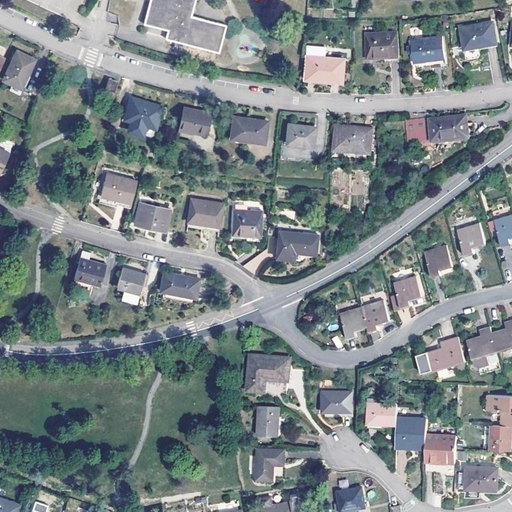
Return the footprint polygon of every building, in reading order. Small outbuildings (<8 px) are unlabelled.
[(168,29),(166,38),(220,51),(226,24),(192,16),(195,0),(150,0),(145,23),(168,29)] [(464,49),(498,44),(494,22),(460,27),(464,49)] [(366,58),(398,57),(397,31),(366,32),(366,58)] [(414,54),(415,63),(433,61),(433,66),(447,64),(444,35),(412,40),(413,48),(414,54)] [(305,79),(343,82),(345,58),(325,56),(326,46),(307,44),(305,79)] [(2,78),(22,88),(36,59),(17,49),(2,78)] [(105,88),(115,92),(119,80),(109,77),(105,88)] [(124,119),(156,128),(163,104),(130,95),(124,119)] [(179,128),(206,133),(211,112),(185,106),(179,128)] [(422,116),(422,141),(469,136),(468,113),(427,118),(426,116),(422,116)] [(234,115),(231,137),(266,142),(268,120),(234,115)] [(422,141),(422,116),(407,118),(410,143),(422,141)] [(287,143),(314,146),(316,126),(290,123),(287,143)] [(333,150),(372,154),(373,127),(336,124),(333,150)] [(0,170),(9,151),(0,147),(0,170)] [(106,172),(100,195),(132,203),(137,180),(106,172)] [(192,199),(188,221),(220,226),(223,203),(192,199)] [(140,202),(135,223),(166,230),(171,209),(140,202)] [(233,209),(232,235),(262,236),(263,212),(233,209)] [(511,237),(511,214),(496,219),(503,246),(511,243),(511,239),(511,238),(511,237)] [(458,229),(466,256),(475,253),(474,248),(487,244),(480,222),(458,229)] [(280,230),(277,257),(289,259),(290,251),(317,254),(319,233),(297,231),(297,232),(280,230)] [(425,251),(434,278),(443,275),(442,270),(454,266),(447,245),(425,251)] [(76,278),(101,285),(108,263),(91,259),(93,252),(83,250),(81,256),(76,278)] [(146,272),(124,266),(119,286),(127,289),(124,301),(142,305),(141,292),(146,272)] [(161,290),(198,298),(201,277),(165,270),(161,290)] [(395,282),(403,309),(425,302),(417,275),(395,282)] [(363,306),(369,327),(371,333),(380,330),(378,325),(391,321),(385,300),(363,306)] [(369,327),(363,306),(341,312),(349,339),(358,337),(357,331),(369,327)] [(493,332),(499,353),(511,349),(511,319),(505,322),(507,328),(493,332)] [(468,340),(477,368),(490,364),(487,357),(499,353),(493,332),(491,326),(480,330),(482,335),(468,340)] [(336,335),(331,339),(337,348),(342,345),(336,335)] [(435,373),(467,363),(459,336),(441,341),(443,347),(428,352),(435,373)] [(247,391),(266,393),(267,381),(290,382),(291,357),(251,353),(247,391)] [(323,412),(352,412),(353,391),(323,391),(323,412)] [(503,410),(503,424),(511,424),(511,394),(489,393),(488,409),(503,410)] [(369,424),(398,426),(398,416),(399,403),(369,402),(369,424)] [(279,407),(259,406),(258,435),(279,436),(279,407)] [(398,426),(397,448),(427,449),(428,433),(428,418),(398,416),(398,426)] [(511,448),(511,424),(503,424),(492,424),(492,448),(511,448)] [(427,449),(427,461),(457,463),(457,449),(458,434),(428,433),(427,449)] [(257,480),(274,481),(274,466),(285,466),(285,450),(258,449),(257,480)] [(459,451),(458,459),(466,460),(467,452),(459,451)] [(467,489),(499,490),(499,466),(467,465),(467,489)] [(348,479),(338,480),(339,487),(348,487),(348,479)] [(341,511),(367,508),(363,487),(338,491),(341,511)] [(0,511),(17,511),(20,504),(0,497),(0,511)] [(297,511),(296,501),(262,507),(263,511),(297,511)]
